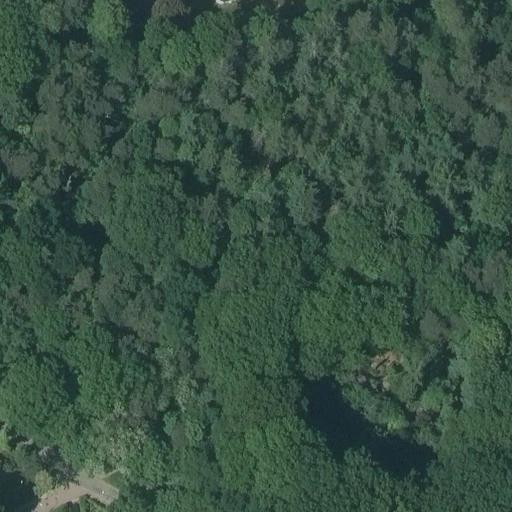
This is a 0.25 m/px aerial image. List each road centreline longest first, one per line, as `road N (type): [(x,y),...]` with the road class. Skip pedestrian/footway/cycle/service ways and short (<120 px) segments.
road 1 (unclassified): [(0,78),(479,0)]
road 2 (track): [(117,274),(511,264)]
